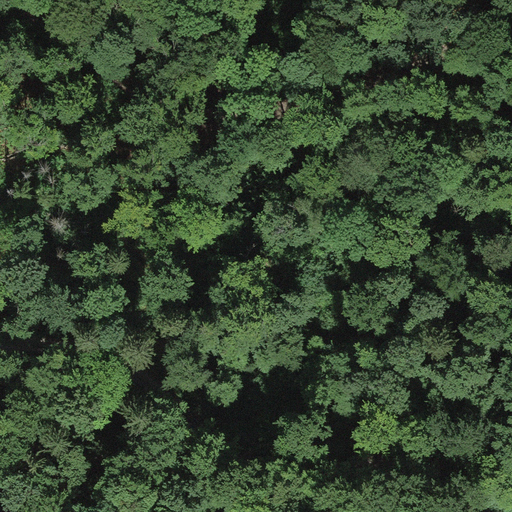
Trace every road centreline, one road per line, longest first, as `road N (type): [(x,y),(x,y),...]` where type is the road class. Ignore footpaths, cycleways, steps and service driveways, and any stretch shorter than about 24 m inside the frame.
road 1 (track): [(0,0),(23,9),(71,59),(178,113),(236,114),(401,56),(511,32)]
road 2 (track): [(328,475),(271,469),(211,441),(139,366),(0,344)]
road 3 (track): [(328,475),(427,471),(483,511)]
